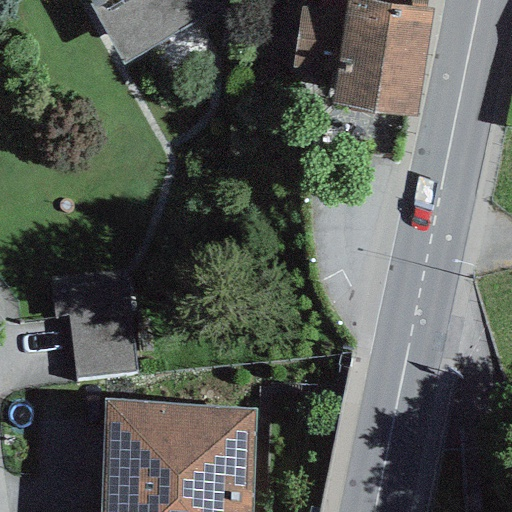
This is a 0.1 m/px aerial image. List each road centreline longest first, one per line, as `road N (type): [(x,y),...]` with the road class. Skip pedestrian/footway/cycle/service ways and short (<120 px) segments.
road 1 (tertiary): [(474,0),(374,511)]
road 2 (residential): [(10,511),(4,294)]
